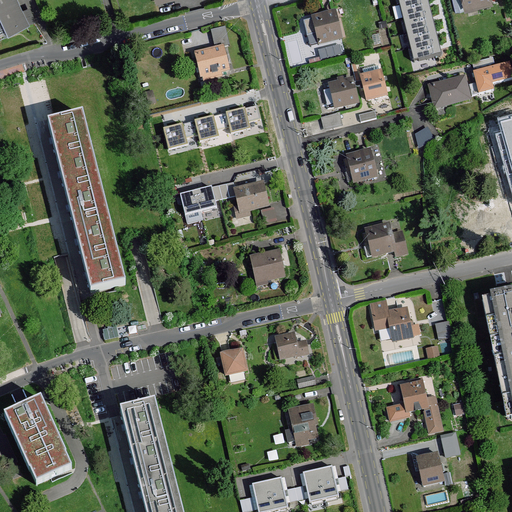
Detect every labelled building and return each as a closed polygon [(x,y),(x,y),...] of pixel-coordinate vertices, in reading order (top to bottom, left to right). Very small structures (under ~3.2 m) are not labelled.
[(0,0),(0,9),(16,2),(15,0),(0,0)] [(426,0),(399,0),(406,23),(431,17),(426,0)] [(463,0),(455,0),(458,9),(465,7),(463,0)] [(490,0),(464,0),(467,8),(491,3),(490,0)] [(25,22),(16,2),(0,9),(0,21),(2,20),(9,35),(20,29),(18,25),(25,22)] [(342,39),(336,14),(314,19),(320,45),(342,39)] [(213,29),(218,43),(229,40),(225,26),(213,29)] [(322,57),(344,55),(343,45),(321,48),(322,57)] [(223,50),(196,56),(201,78),(228,71),(223,50)] [(479,94),(496,90),(495,84),(511,80),(511,66),(511,61),(473,70),(479,94)] [(382,73),(360,79),(366,102),(388,96),(382,73)] [(465,79),(430,87),(435,109),(471,100),(465,79)] [(352,81),(330,86),(336,109),(358,103),(352,81)] [(241,113),(213,120),(215,129),(219,128),(225,148),(247,142),(241,113)] [(341,113),(324,117),(327,129),(344,126),(341,113)] [(83,116),(49,125),(58,158),(92,150),(83,116)] [(92,150),(58,158),(66,192),(100,184),(92,150)] [(370,152),(344,159),(351,184),(376,178),(370,152)] [(264,162),(250,165),(253,177),(267,173),(264,162)] [(511,167),(493,172),(500,204),(504,220),(511,217),(511,167)] [(100,184),(66,192),(75,226),(108,217),(100,184)] [(263,185),(236,192),(242,213),(268,206),(263,185)] [(500,204),(461,213),(467,234),(505,225),(504,220),(500,204)] [(117,251),(108,217),(75,226),(83,260),(117,251)] [(190,244),(185,225),(177,228),(182,247),(190,244)] [(389,226),(363,233),(369,258),(396,252),(392,236),(389,226)] [(392,236),(396,252),(397,257),(407,254),(402,234),(392,236)] [(126,285),(117,251),(83,260),(92,293),(126,285)] [(279,253),(252,259),(259,287),(268,285),(267,281),(284,277),(279,253)] [(496,340),(511,336),(511,294),(487,300),(496,340)] [(376,330),(391,327),(389,314),(386,304),(371,306),(376,330)] [(407,311),(389,314),(391,327),(394,341),(413,338),(407,311)] [(451,321),(438,323),(441,338),(453,336),(451,321)] [(294,335),(277,339),(281,359),(298,356),(298,357),(309,355),(306,344),(296,346),(294,335)] [(504,379),(511,377),(511,336),(496,340),(504,379)] [(438,357),(437,349),(429,351),(430,359),(438,357)] [(246,371),(242,352),(223,356),(227,376),(246,371)] [(316,385),(314,377),(298,381),(300,389),(316,385)] [(412,386),(402,388),(408,413),(424,409),(428,423),(441,420),(436,398),(426,400),(422,381),(411,383),(412,386)] [(41,400),(5,417),(37,486),(73,469),(41,400)] [(155,403),(121,412),(130,445),(164,437),(155,403)] [(313,407),(291,412),(294,430),(297,441),(298,446),(308,444),(307,440),(317,438),(313,422),(316,421),(313,407)] [(443,431),(441,420),(428,423),(430,434),(443,431)] [(297,441),(294,430),(287,432),(290,443),(297,441)] [(458,431),(442,435),(448,457),(463,453),(458,431)] [(173,470),(164,437),(130,445),(138,479),(173,470)] [(438,455),(420,459),(423,471),(421,471),(424,486),(444,482),(438,455)] [(148,511),(181,504),(173,470),(138,479),(146,511),(148,511)] [(326,478),(306,483),(311,505),(331,501),(326,478)]
